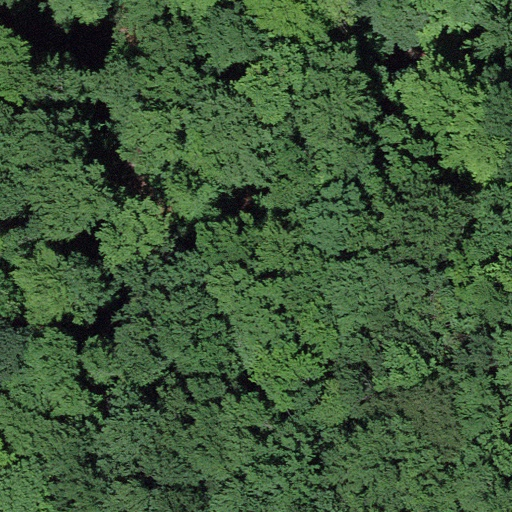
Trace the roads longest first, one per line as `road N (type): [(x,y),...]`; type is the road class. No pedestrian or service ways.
road 1 (track): [(480,511),(444,217),(422,128),(436,0)]
road 2 (track): [(422,128),(0,215)]
road 3 (track): [(0,333),(65,511)]
